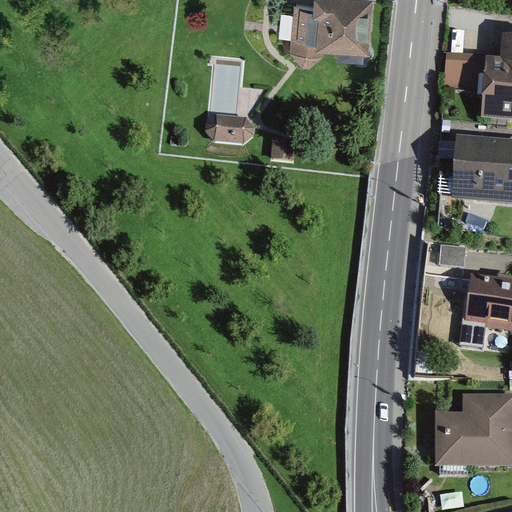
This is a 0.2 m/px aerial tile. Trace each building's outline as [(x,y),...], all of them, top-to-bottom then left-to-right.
[(365,45),(369,0),(318,0),(318,8),(298,6),(293,50),(303,62),(309,63),(321,52),(323,41),(365,45)] [(511,126),(511,48),(500,48),(499,70),(481,69),(479,125),(511,126)] [(219,122),(209,127),(208,135),(217,143),(245,145),(254,137),(255,131),(247,124),(219,122)] [(296,147),(277,145),(276,158),(294,160),(296,147)] [(511,204),(511,152),(454,148),(450,200),(511,204)] [(444,245),(441,266),(466,270),(469,249),(444,245)] [(511,284),(474,281),(469,331),(511,334),(511,284)] [(436,469),(511,468),(511,399),(462,400),(462,421),(436,421),(436,469)]
